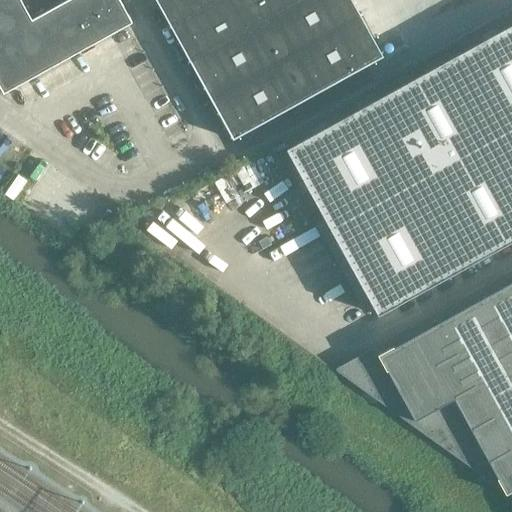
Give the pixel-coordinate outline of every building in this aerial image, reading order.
[(0,0),(0,87),(3,94),(132,22),(119,0),(0,0)] [(155,0),(190,63),(234,141),(262,125),(383,58),(354,5),(351,0),(155,0)] [(511,13),(283,141),(288,150),(287,150),(378,314),(511,240),(511,13)] [(267,237),(259,242),(263,249),(271,244),(267,237)] [(511,271),(336,369),(337,371),(511,497),(511,271)]
